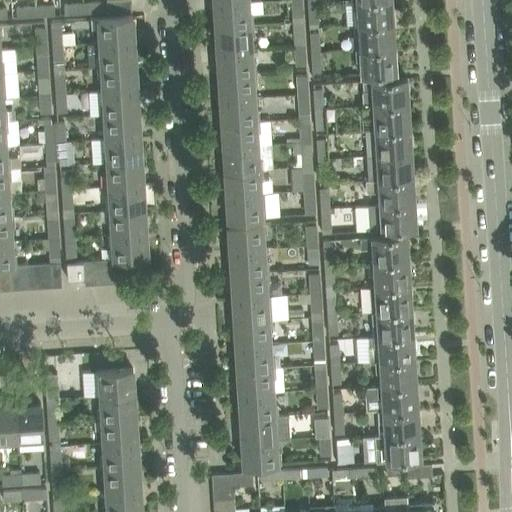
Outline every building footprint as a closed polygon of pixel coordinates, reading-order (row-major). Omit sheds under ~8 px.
[(102,0),(83,1),(84,12),(103,11),(102,0)] [(107,0),(109,11),(133,9),(132,0),(107,0)] [(302,0),(290,0),(292,17),(303,17),(302,0)] [(354,24),(392,22),(391,9),(393,8),(392,0),(352,0),(353,11),(358,10),(359,23),(354,24)] [(84,12),(83,1),(64,3),(65,14),(84,12)] [(216,13),(217,27),(254,24),(254,13),(250,13),(249,1),(214,3),(215,13),(216,13)] [(318,2),(308,2),(309,23),(319,22),(318,2)] [(54,4),(35,5),(36,16),(55,14),(54,4)] [(36,16),(35,5),(16,6),(17,17),(36,16)] [(0,7),(0,18),(9,18),(8,7),(0,7)] [(100,29),(100,42),(135,40),(134,30),(133,30),(132,17),(133,17),(133,15),(95,18),(96,30),(100,29)] [(50,20),(52,45),(63,44),(61,19),(50,20)] [(356,48),(356,49),(396,46),(395,37),(393,37),(392,22),(354,24),(355,35),(360,35),(361,48),(356,48)] [(216,41),(217,51),(252,48),(251,36),(255,36),(254,24),(217,27),(218,41),(216,41)] [(34,28),(35,45),(47,44),(46,27),(34,28)] [(293,29),(294,46),(305,45),(304,28),(293,29)] [(310,32),(311,52),(321,51),(320,32),(310,32)] [(98,55),(98,66),(135,63),(134,49),(135,49),(135,40),(100,42),(101,55),(98,55)] [(47,44),(35,45),(37,66),(48,65),(47,44)] [(63,44),(52,45),(53,64),(64,63),(63,44)] [(305,45),(294,46),(295,66),(306,66),(305,45)] [(396,46),(356,49),(357,60),(361,59),(363,74),(397,72),(397,69),(395,70),(394,56),(396,56),(396,46)] [(219,60),(220,74),(257,72),(256,61),(253,61),(252,48),(217,51),(218,60),(219,60)] [(321,51),(311,52),(312,72),(322,71),(321,51)] [(103,77),(104,90),(138,87),(137,78),(136,78),(135,63),(98,66),(99,77),(103,77)] [(219,89),(220,98),(255,96),(254,84),(258,83),(257,72),(220,74),(220,89),(219,89)] [(54,74),(55,93),(66,92),(65,73),(54,74)] [(307,74),(297,75),(297,79),(298,93),(308,93),(307,79),(307,78),(307,74)] [(38,76),(39,93),(50,93),(49,76),(38,76)] [(369,90),(363,91),(364,106),(410,102),(408,102),(406,79),(408,79),(408,77),(388,79),(368,80),(369,90)] [(101,103),(101,114),(138,111),(137,97),(139,97),(138,87),(104,90),(104,102),(101,103)] [(313,89),(314,109),(324,108),(323,88),(313,89)] [(66,92),(55,93),(56,112),(67,112),(66,92)] [(50,93),(39,93),(40,113),(51,113),(50,93)] [(308,93),(298,93),(299,112),(309,111),(308,93)] [(0,120),(8,120),(8,109),(4,109),(3,96),(0,95),(0,120)] [(222,108),(223,122),(260,120),(259,108),(256,109),(255,96),(220,98),(220,108),(222,108)] [(364,106),(361,106),(361,116),(375,115),(376,129),(410,127),(408,103),(410,103),(410,102),(364,106)] [(324,108),(314,109),(316,130),(326,129),(324,108)] [(106,125),(107,137),(141,135),(140,126),(139,126),(138,111),(101,114),(102,125),(106,125)] [(0,144),(5,144),(6,144),(19,143),(18,131),(9,131),(8,120),(0,120),(0,144)] [(223,137),(223,147),(258,144),(257,131),(261,131),(260,120),(223,122),(224,137),(223,137)] [(65,123),(55,124),(56,141),(66,140),(65,123)] [(310,123),(300,123),(301,142),(311,141),(310,123)] [(45,131),(38,131),(39,142),(46,141),(56,141),(55,124),(45,124),(45,131)] [(376,129),(366,130),(368,155),(412,152),(413,152),(413,150),(412,150),(410,129),(411,129),(411,127),(410,127),(376,129)] [(104,150),(105,161),(142,159),(141,144),(141,135),(107,137),(107,150),(104,150)] [(317,139),(318,158),(328,157),(327,138),(317,139)] [(66,140),(56,141),(58,160),(67,160),(66,140)] [(56,141),(46,141),(47,161),(58,160),(56,141)] [(301,142),(293,142),(294,154),(302,154),(302,166),(313,165),(311,141),(301,142)] [(0,167),(12,167),(11,156),(7,156),(6,144),(0,144),(0,167)] [(225,156),(226,170),(263,168),(262,157),(259,157),(258,144),(223,147),(224,156),(225,156)] [(412,152),(368,155),(369,179),(413,176),(415,176),(415,175),(413,175),(412,152)] [(328,157),(318,158),(319,179),(329,179),(328,157)] [(109,172),(110,185),(144,183),(143,173),(142,173),(142,159),(105,161),(105,172),(109,172)] [(302,166),(304,190),(314,189),(313,165),(302,166)] [(0,191),(9,191),(8,178),(12,178),(12,167),(0,167),(0,191)] [(226,185),(226,195),(260,192),(260,179),(264,179),(263,168),(226,170),(227,185),(226,185)] [(72,169),(60,170),(62,189),(73,188),(72,169)] [(55,170),(44,171),(46,190),(56,189),(55,170)] [(368,179),(366,180),(366,190),(379,190),(380,203),(415,201),(416,201),(416,200),(415,200),(413,176),(369,179),(368,179)] [(107,198),(108,209),(145,207),(144,192),(145,192),(144,183),(110,185),(111,198),(107,198)] [(319,187),(320,207),(330,207),(329,187),(319,187)] [(73,188),(62,189),(63,208),(74,207),(73,188)] [(56,189),(46,190),(47,209),(57,208),(56,189)] [(314,189),(304,190),(305,209),(315,208),(314,189)] [(0,216),(14,215),(14,204),(10,204),(9,191),(0,191),(0,216)] [(45,191),(37,192),(37,202),(46,201),(45,191)] [(260,192),(226,195),(227,205),(228,204),(229,217),(228,217),(228,219),(265,217),(265,205),(261,205),(260,192)] [(380,203),(370,204),(371,229),(418,226),(418,225),(416,225),(415,201),(380,203)] [(112,220),(113,233),(147,231),(146,221),(145,207),(108,209),(108,220),(112,220)] [(330,207),(320,207),(322,229),(332,228),(330,207)] [(0,240),(12,239),(11,226),(15,226),(14,215),(0,216),(0,240)] [(62,218),(64,236),(75,235),(74,217),(62,218)] [(58,218),(47,218),(48,237),(59,237),(58,218)] [(229,240),(230,249),(264,247),(263,234),(267,234),(266,222),(228,225),(228,227),(229,227),(230,240),(229,240)] [(316,224),(306,225),(306,226),(307,244),(318,243),(316,224)] [(120,257),(132,256),(149,255),(149,254),(148,254),(147,240),(148,240),(147,231),(113,233),(114,246),(110,246),(111,258),(120,257)] [(369,261),(411,259),(411,258),(409,258),(407,234),(409,234),(409,233),(359,236),(360,248),(373,247),(374,260),(369,261)] [(75,236),(65,236),(66,255),(77,254),(75,236)] [(59,237),(48,237),(50,256),(60,256),(59,237)] [(0,264),(1,265),(13,264),(18,264),(17,252),(13,252),(12,239),(0,240),(0,264)] [(318,243),(307,244),(309,264),(318,263),(319,263),(318,243)] [(333,244),(323,244),(324,264),(334,263),(333,245),(333,244)] [(231,259),(232,273),(269,271),(268,259),(265,260),(264,247),(230,249),(230,259),(231,259)] [(133,281),(132,256),(120,257),(122,281),(133,281)] [(120,257),(111,258),(108,258),(110,282),(122,281),(120,257)] [(108,258),(96,259),(98,283),(110,282),(108,258)] [(68,278),(85,277),(84,259),(67,260),(68,278)] [(84,259),(85,277),(86,284),(98,283),(96,259),(84,259)] [(370,285),(370,286),(413,283),(410,283),(409,259),(411,259),(369,261),(369,272),(375,272),(375,285),(370,285)] [(50,286),(62,285),(62,279),(61,261),(49,262),(50,286)] [(37,262),(25,263),(26,287),(38,287),(37,262)] [(50,286),(49,262),(37,262),(38,287),(50,286)] [(25,263),(18,264),(13,264),(14,288),(26,287),(25,263)] [(334,263),(324,264),(326,285),(336,284),(334,263)] [(2,289),(14,288),(13,264),(1,265),(2,289)] [(232,287),(233,297),(267,295),(266,282),(270,282),(269,271),(232,273),(233,287),(232,287)] [(309,274),(310,292),(321,291),(320,273),(309,274)] [(376,297),(377,310),(414,308),(414,307),(412,307),(411,284),(413,284),(413,283),(370,286),(371,297),(376,297)] [(321,291),(310,292),(311,312),(322,311),(321,291)] [(336,292),(326,292),(327,313),(337,313),(336,292)] [(267,295),(233,297),(233,306),(234,306),(235,321),(271,318),(272,318),(288,317),(287,293),(267,295)] [(377,310),(372,311),(373,321),(374,335),(379,334),(415,332),(415,331),(413,331),(412,309),(414,309),(414,308),(377,310)] [(337,313),(327,313),(329,334),(339,333),(337,313)] [(235,335),(236,345),(270,343),(269,330),(273,330),(272,318),(235,321),(236,335),(235,335)] [(312,322),(313,340),(324,339),(323,321),(312,322)] [(374,335),(368,335),(370,360),(375,360),(417,358),(417,356),(415,356),(414,333),(415,333),(415,332),(379,334),(374,335)] [(324,339),(313,340),(315,360),(326,359),(324,339)] [(238,354),(238,369),(275,366),(274,355),(271,356),(270,343),(236,345),(236,355),(238,354)] [(329,344),(330,363),(341,362),(339,344),(329,344)] [(377,384),(377,385),(419,382),(419,381),(417,381),(415,359),(417,359),(417,358),(375,360),(376,371),(381,371),(382,384),(377,384)] [(341,362),(330,363),(331,384),(342,383),(341,362)] [(238,383),(239,393),(273,390),(272,378),(276,378),(275,366),(238,369),(239,383),(238,383)] [(100,381),(101,394),(135,392),(134,382),(133,382),(132,369),(133,369),(133,367),(95,370),(96,381),(100,381)] [(316,370),(317,387),(328,387),(326,369),(316,370)] [(57,373),(45,374),(46,387),(47,398),(59,397),(57,373)] [(378,394),(382,393),(383,409),(420,407),(420,406),(418,406),(417,383),(419,383),(419,382),(377,385),(378,394)] [(328,387),(317,387),(318,408),(329,407),(328,387)] [(241,402),(241,417),(278,414),(278,403),(274,403),(273,390),(239,393),(240,402),(241,402)] [(98,407),(98,418),(135,416),(134,401),(136,401),(135,392),(101,394),(101,407),(98,407)] [(332,394),(333,412),(344,412),(343,393),(332,394)] [(47,403),(48,422),(59,421),(57,402),(47,403)] [(26,403),(17,404),(19,439),(32,438),(32,442),(43,441),(41,403),(39,403),(39,404),(26,405),(26,403)] [(7,406),(0,406),(0,443),(7,443),(7,440),(19,439),(17,404),(7,405),(7,406)] [(380,434),(380,435),(422,432),(422,431),(420,431),(418,408),(420,408),(420,407),(383,409),(378,410),(379,420),(384,420),(385,434),(380,434)] [(344,412),(333,412),(335,433),(345,433),(344,412)] [(278,414),(241,417),(242,431),(242,441),(276,438),(290,438),(288,413),(278,414)] [(103,429),(104,442),(138,440),(137,430),(136,430),(135,416),(98,418),(99,429),(103,429)] [(329,416),(314,417),(315,436),(319,436),(330,435),(329,417),(329,416)] [(59,421),(48,422),(49,441),(60,440),(59,421)] [(380,435),(363,436),(364,460),(376,460),(387,459),(403,458),(423,457),(423,455),(421,456),(420,433),(422,433),(422,432),(385,434),(382,435),(380,435)] [(330,435),(319,436),(321,456),(332,455),(330,435)] [(276,438),(242,441),(243,450),(244,450),(245,463),(244,463),(244,466),(281,463),(281,452),(277,452),(276,438)] [(101,455),(101,466),(138,464),(138,449),(139,449),(138,440),(104,442),(104,455),(101,455)] [(353,442),(336,443),(337,462),(347,461),(354,461),(353,442)] [(60,450),(50,450),(51,469),(62,469),(60,450)] [(407,464),(407,473),(408,476),(433,475),(432,463),(407,464)] [(106,477),(107,490),(141,488),(140,478),(139,478),(138,464),(101,466),(102,478),(106,477)] [(388,474),(407,473),(407,464),(387,465),(388,474)] [(375,466),(358,467),(358,476),(378,475),(377,466),(377,465),(375,466)] [(327,467),(308,468),(309,476),(328,475),(327,469),(327,467)] [(358,467),(336,468),(337,478),(343,477),(358,476),(358,467)] [(302,468),(283,469),(283,477),(302,476),(302,468)] [(62,469),(51,469),(52,488),(63,487),(62,469)] [(283,469),(263,471),(263,479),(283,477),(283,469)] [(40,471),(21,473),(22,483),(41,482),(40,471)] [(253,471),(233,472),(234,484),(253,483),(253,471)] [(233,472),(213,474),(213,486),(234,484),(233,472)] [(21,473),(2,474),(3,484),(22,483),(21,473)] [(213,486),(214,498),(235,496),(234,484),(213,486)] [(41,488),(22,489),(23,499),(42,498),(41,488)] [(104,503),(104,511),(136,511),(142,511),(141,497),(142,497),(141,488),(107,490),(107,503),(104,503)] [(22,489),(3,491),(4,500),(23,499),(22,489)] [(408,495),(384,496),(385,505),(385,510),(385,511),(410,511),(410,503),(409,503),(408,495)] [(214,498),(215,510),(236,508),(235,496),(214,498)] [(64,511),(63,497),(53,498),(53,511),(64,511)] [(410,503),(410,511),(435,511),(435,501),(424,502),(410,503)]
